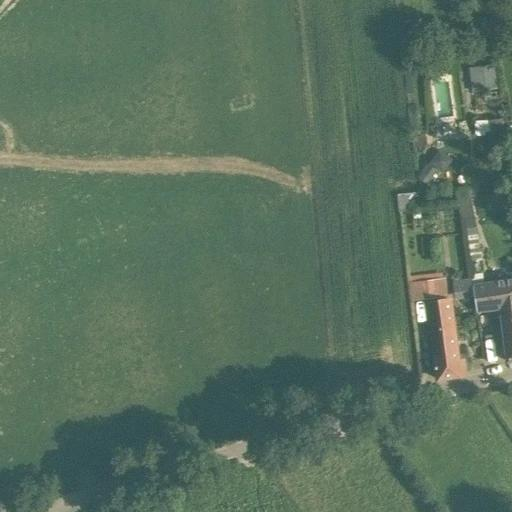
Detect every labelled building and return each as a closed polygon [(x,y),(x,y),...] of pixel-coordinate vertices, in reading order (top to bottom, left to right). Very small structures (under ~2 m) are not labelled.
[(496,66),(469,69),(472,94),(499,90),(496,66)] [(490,143),(504,143),(502,120),(488,121),(488,122),(489,133),(490,143)] [(489,133),(488,122),(474,122),(474,134),(484,134),(489,133)] [(425,148),(425,137),(411,137),(411,148),(425,148)] [(444,167),(453,154),(441,146),(432,159),(444,167)] [(417,176),(426,184),(436,172),(427,164),(417,176)] [(472,218),(467,188),(456,190),(462,220),(472,218)] [(462,220),(470,261),(481,259),(472,218),(462,220)] [(500,308),(507,362),(511,361),(511,279),(484,283),(483,275),(472,276),(476,311),(500,308)] [(469,279),(452,281),(454,299),(472,297),(469,279)] [(428,302),(437,380),(464,375),(462,361),(455,362),(447,299),(428,302)]
